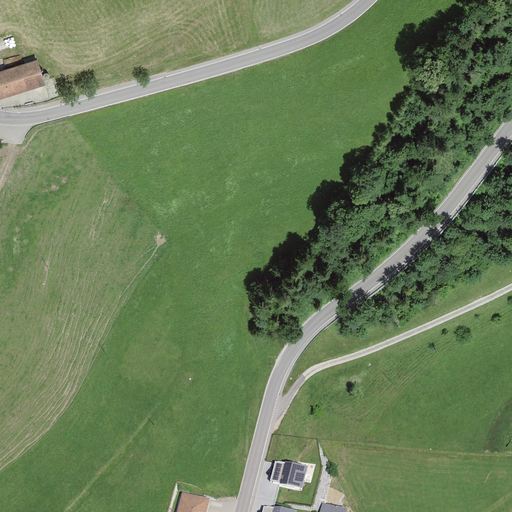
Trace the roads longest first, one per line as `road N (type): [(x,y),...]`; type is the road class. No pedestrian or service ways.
road 1 (tertiary): [(511,125),(412,246),(314,321),(283,364),(264,423)]
road 2 (tertiary): [(0,116),(49,115),(267,53),(342,21),(367,0)]
road 3 (unclassified): [(264,423),(310,372),(511,286)]
